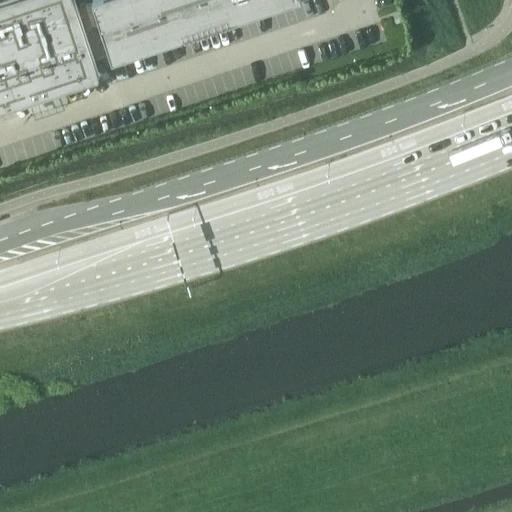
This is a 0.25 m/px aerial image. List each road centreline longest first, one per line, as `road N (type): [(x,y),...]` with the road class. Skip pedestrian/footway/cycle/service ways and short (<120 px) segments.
road 1 (primary): [(511,71),(0,253)]
road 2 (primary): [(0,313),(79,293),(511,136)]
road 3 (track): [(257,511),(511,447)]
